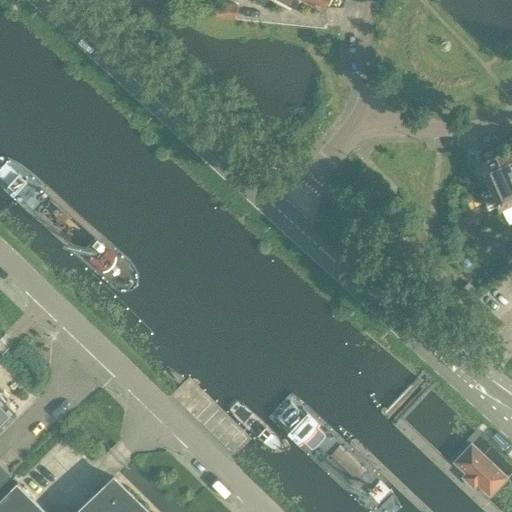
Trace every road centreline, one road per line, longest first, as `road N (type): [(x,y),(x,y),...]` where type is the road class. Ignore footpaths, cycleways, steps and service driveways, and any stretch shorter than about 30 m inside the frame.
road 1 (secondary): [(44,0),(279,215)]
road 2 (secondary): [(279,215),(511,426)]
road 3 (unclassified): [(260,511),(43,302)]
road 4 (residential): [(372,121),(441,130),(511,123)]
road 5 (residential): [(279,215),(372,121)]
road 6 (residential): [(362,0),(360,52),(372,121)]
